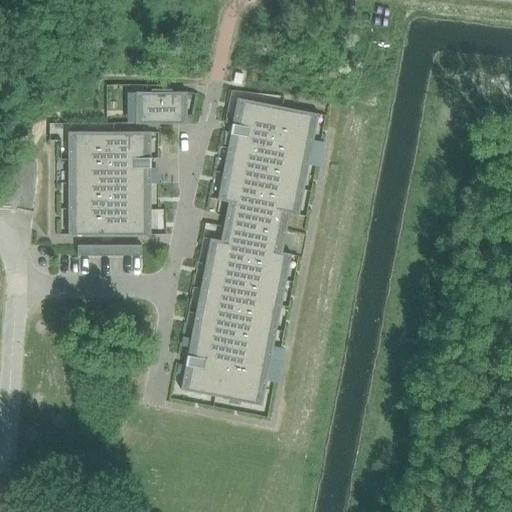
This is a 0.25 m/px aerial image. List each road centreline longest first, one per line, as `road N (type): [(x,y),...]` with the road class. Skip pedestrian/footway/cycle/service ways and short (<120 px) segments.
road 1 (residential): [(209,109),(170,287)]
road 2 (residential): [(19,288),(170,287)]
